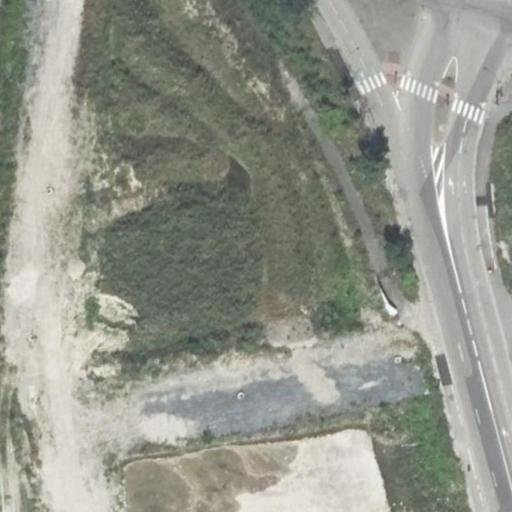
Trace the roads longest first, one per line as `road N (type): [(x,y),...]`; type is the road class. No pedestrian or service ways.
road 1 (residential): [(59,0),(42,171),(62,431)]
road 2 (residential): [(481,357),(62,431)]
road 3 (unclassified): [(447,250),(448,125),(486,16)]
